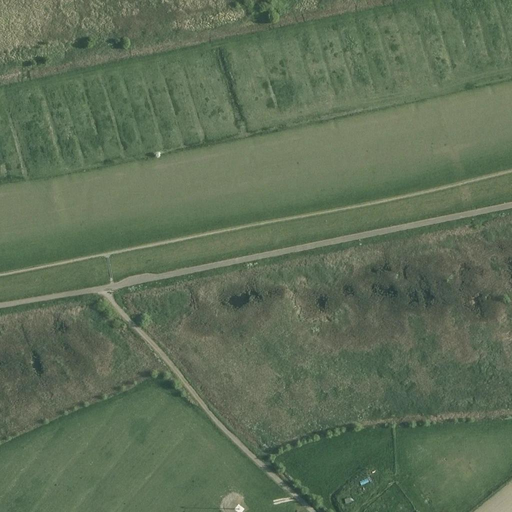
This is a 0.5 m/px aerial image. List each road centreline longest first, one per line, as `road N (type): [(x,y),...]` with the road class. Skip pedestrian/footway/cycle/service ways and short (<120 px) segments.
road 1 (track): [(0,305),(511,204)]
road 2 (track): [(316,511),(215,418),(108,288)]
